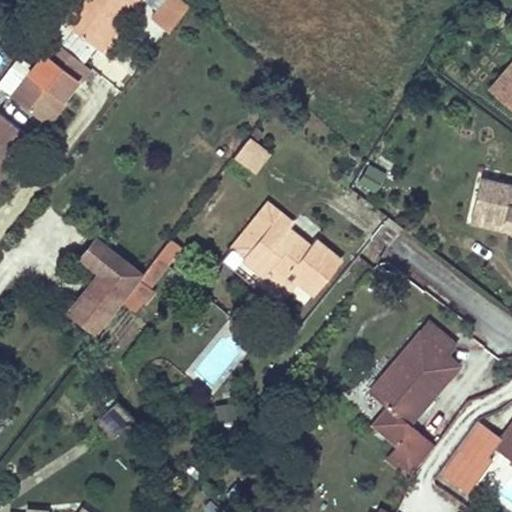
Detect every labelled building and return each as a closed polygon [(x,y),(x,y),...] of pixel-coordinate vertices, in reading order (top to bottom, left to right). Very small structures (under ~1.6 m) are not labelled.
[(62,19),(77,0),(58,0),(51,10),(62,19)] [(133,7),(138,0),(77,0),(62,19),(61,20),(67,24),(90,43),(95,47),(114,22),(129,4),(133,7)] [(167,31),(189,3),(184,0),(165,0),(151,18),(167,31)] [(104,54),(124,30),(114,22),(95,47),(104,54)] [(79,59),(90,43),(67,24),(55,40),(79,59)] [(61,99),(77,78),(80,81),(90,69),(79,59),(55,40),(53,39),(33,65),(10,94),(9,95),(43,121),(61,99)] [(0,86),(10,94),(33,65),(20,55),(0,80),(0,86)] [(511,61),(500,76),(511,86),(511,61)] [(511,86),(500,76),(490,87),(511,105),(511,86)] [(47,125),(64,102),(61,99),(43,121),(47,125)] [(0,168),(17,147),(21,150),(31,138),(0,113),(0,168)] [(253,171),(269,151),(249,136),(233,156),(253,171)] [(388,173),(371,163),(360,183),(376,193),(388,173)] [(511,185),(480,178),(470,221),(502,228),(504,223),(511,225),(510,230),(511,230),(511,185)] [(341,260),(314,239),(309,245),(305,250),(300,246),(304,241),(288,229),(293,223),(267,203),(247,229),(259,238),(242,258),(265,276),(265,275),(275,263),(298,281),(314,293),(341,260)] [(242,258),(259,238),(247,229),(231,249),(242,258)] [(97,273),(93,278),(67,312),(95,334),(121,300),(142,273),(114,251),(96,236),(78,258),(97,273)] [(171,257),(180,245),(170,237),(161,249),(171,257)] [(305,250),(309,245),(304,241),(300,246),(305,250)] [(149,286),(171,257),(161,249),(142,273),(129,290),(139,298),(143,301),(153,289),(149,286)] [(298,281),(275,263),(265,275),(288,293),(298,281)] [(132,308),(139,298),(129,290),(121,300),(132,308)] [(409,422),(455,366),(456,366),(456,365),(456,364),(456,363),(455,362),(455,361),(445,353),(455,342),(429,320),(370,391),(388,406),(408,423),(409,422)] [(132,418),(115,400),(101,414),(118,431),(132,418)] [(236,417),(233,401),(215,405),(218,421),(236,417)] [(398,444),(414,426),(409,422),(408,423),(388,406),(373,424),(398,444)] [(118,431),(101,414),(96,419),(113,437),(118,431)] [(446,478),(484,425),(477,419),(439,472),(446,478)] [(488,456),(502,437),(484,425),(446,478),(468,493),(493,459),(488,456)] [(408,476),(434,445),(414,426),(398,444),(387,458),(408,476)]
